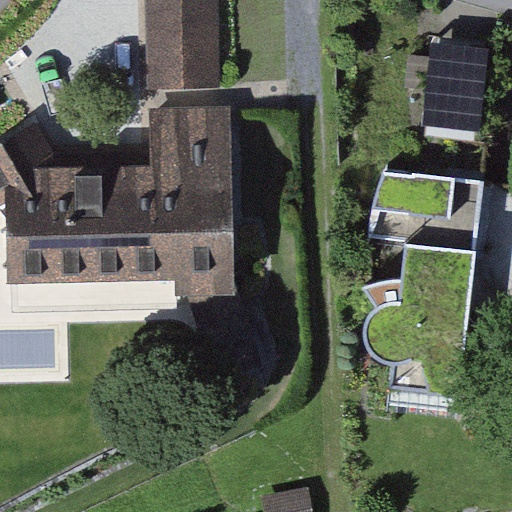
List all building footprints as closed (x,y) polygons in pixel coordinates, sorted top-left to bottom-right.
[(212,0),(141,0),(143,92),(214,91),(212,0)] [(480,42),(433,38),(423,135),(470,140),(480,42)] [(236,110),(157,112),(158,168),(83,170),(46,172),(24,131),(0,144),(0,207),(1,207),(2,284),(171,279),(171,297),(187,297),(216,380),(261,364),(237,297),(241,297),(236,110)] [(454,396),(477,184),(444,180),(409,176),(386,388),(454,396)] [(262,498),(264,511),(308,511),(305,490),(262,498)]
